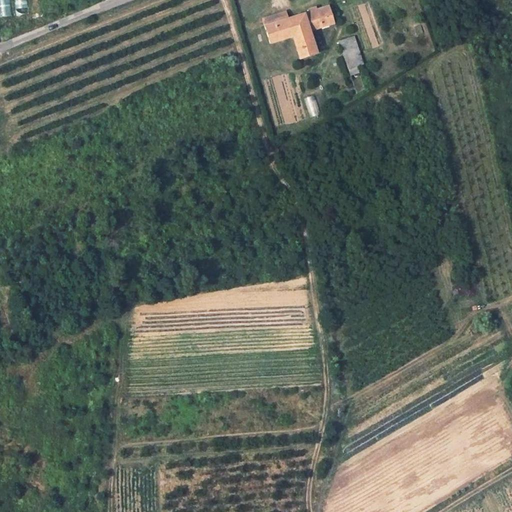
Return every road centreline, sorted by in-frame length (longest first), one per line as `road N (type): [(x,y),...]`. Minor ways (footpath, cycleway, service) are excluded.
road 1 (track): [(309,511),(326,400),(324,358),(297,213),(268,156),(224,0)]
road 2 (unclassified): [(130,0),(0,52)]
